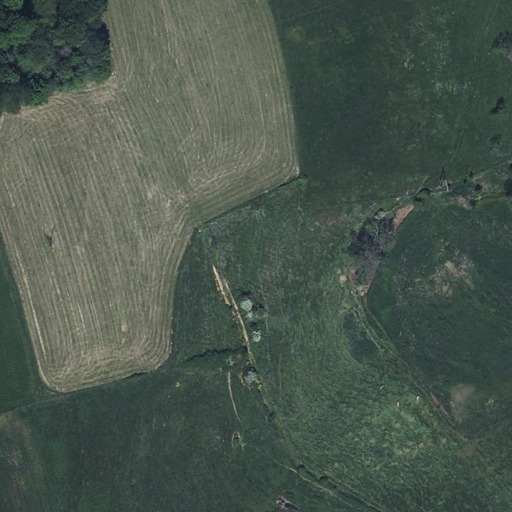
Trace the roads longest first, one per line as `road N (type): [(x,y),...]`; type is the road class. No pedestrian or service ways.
road 1 (track): [(250,358),(44,410),(0,250)]
road 2 (track): [(199,228),(280,422),(291,468),(365,511)]
